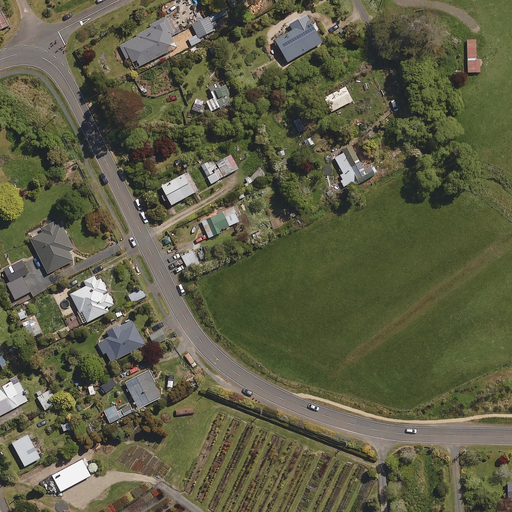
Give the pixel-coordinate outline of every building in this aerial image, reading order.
[(241,0),(228,0),(234,9),(243,4),(241,0)] [(0,30),(9,25),(0,8),(0,30)] [(199,38),(215,30),(211,22),(227,14),(225,9),(191,25),(196,35),(188,38),(192,46),(201,41),(199,38)] [(288,61),(322,42),(307,14),(289,24),(292,30),(275,39),(288,61)] [(175,34),(166,16),(149,24),(151,27),(135,35),(136,37),(120,45),(126,58),(130,57),(136,69),(178,47),(172,36),(175,34)] [(478,60),(477,38),(468,38),(469,73),(481,73),(481,60),(478,60)] [(235,102),(228,87),(213,93),(215,99),(208,102),(211,112),(235,102)] [(354,102),(350,94),(330,104),(334,112),(354,102)] [(357,185),(385,170),(383,165),(376,169),(374,165),(367,169),(354,146),(335,156),(344,173),(340,176),(345,186),(354,181),(357,185)] [(240,168),(232,154),(216,162),(213,158),(202,164),(212,183),(240,168)] [(188,172),(161,186),(171,205),(198,191),(188,172)] [(240,221),(234,206),(202,221),(210,237),(222,232),(221,230),(240,221)] [(30,239),(48,273),(73,260),(69,251),(74,249),(61,223),(56,225),(55,222),(41,229),(43,232),(30,239)] [(201,263),(194,250),(183,256),(190,269),(201,263)] [(30,272),(24,259),(5,269),(11,281),(8,283),(16,299),(31,292),(23,276),(30,272)] [(116,304),(100,273),(85,280),(88,285),(71,294),(86,323),(109,311),(107,308),(116,304)] [(146,296),(143,288),(129,294),(132,302),(146,296)] [(40,328),(36,319),(26,323),(30,333),(40,328)] [(112,361),(145,344),(132,320),(119,327),(119,326),(107,332),(109,337),(105,339),(106,340),(98,344),(103,354),(107,352),(112,361)] [(154,345),(168,338),(162,329),(149,336),(154,345)] [(138,409),(162,397),(149,371),(125,382),(138,409)] [(0,415),(27,401),(22,392),(24,391),(16,376),(10,379),(11,381),(0,387),(0,415)] [(118,385),(113,379),(101,386),(106,393),(118,385)] [(59,402),(51,389),(38,397),(47,410),(59,402)] [(121,417),(115,405),(105,411),(111,423),(121,417)] [(73,427),(70,419),(61,422),(65,431),(73,427)] [(25,467),(40,458),(28,435),(12,443),(25,467)] [(61,492),(91,476),(82,459),(52,475),(61,492)]
